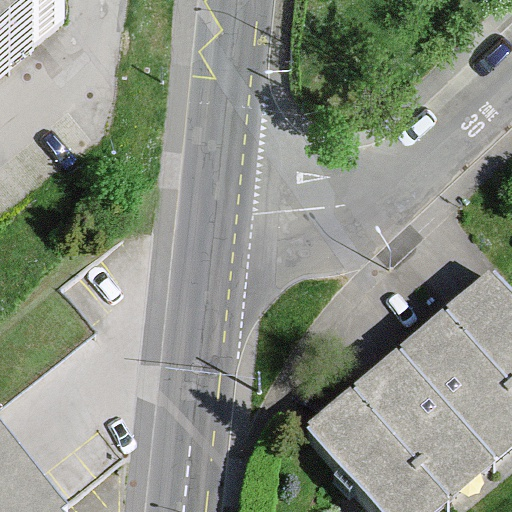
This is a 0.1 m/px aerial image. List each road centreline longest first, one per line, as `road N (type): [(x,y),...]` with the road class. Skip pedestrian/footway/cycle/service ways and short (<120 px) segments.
road 1 (residential): [(213,214),(336,202),(378,186),(420,160),(511,76)]
road 2 (unclassified): [(180,511),(213,214)]
road 3 (unclassified): [(213,214),(236,0)]
